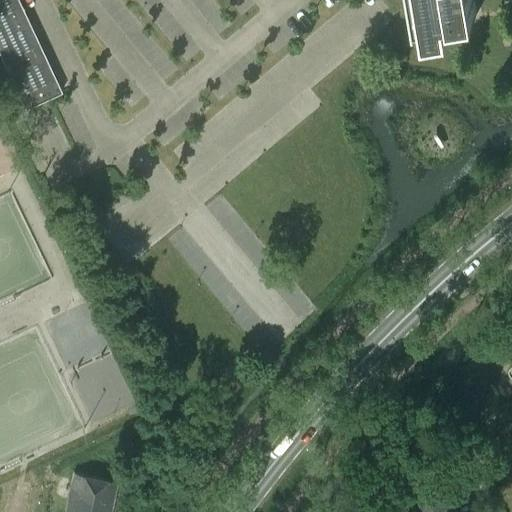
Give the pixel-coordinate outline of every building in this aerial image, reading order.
[(0,0),(0,41),(30,27),(17,0),(0,0)] [(418,0),(422,18),(425,38),(450,34),(447,20),(476,15),(473,0),(418,0)] [(4,64),(10,77),(34,66),(28,53),(4,64)] [(60,92),(54,79),(18,95),(24,109),(60,92)] [(109,511),(116,481),(73,471),(63,511),(109,511)] [(443,486),(423,496),(401,506),(403,511),(448,511),(443,500),(449,497),(448,496),(454,493),(450,485),(444,488),(443,486)]
